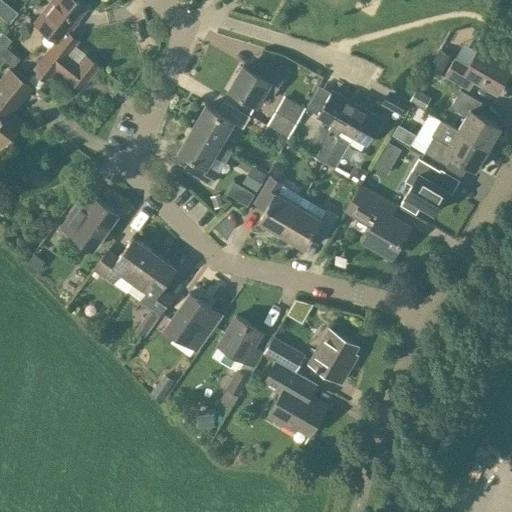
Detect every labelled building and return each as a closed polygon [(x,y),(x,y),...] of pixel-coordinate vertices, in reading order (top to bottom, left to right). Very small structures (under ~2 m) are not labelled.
[(74,0),(53,0),(34,24),(37,27),(37,30),(42,34),(46,33),(54,40),(57,42),(67,30),(84,8),(74,0)] [(85,57),(84,57),(77,66),(76,66),(73,64),(66,58),(50,45),(30,70),(32,71),(34,72),(29,78),(27,81),(38,89),(39,87),(45,81),(54,69),(79,89),(91,74),(96,67),(85,57)] [(443,72),(452,55),(439,48),(430,65),(443,72)] [(479,49),(471,64),(457,55),(444,75),(469,90),(476,79),(498,92),(511,68),(479,49)] [(272,98),(277,89),(285,74),(260,60),(253,71),(244,66),(231,88),(247,98),(240,109),(250,115),(257,104),(259,105),(265,93),(272,98)] [(0,144),(19,120),(10,112),(30,88),(8,71),(0,80),(0,144)] [(387,89),(380,101),(401,112),(407,100),(387,89)] [(409,101),(424,110),(431,97),(416,89),(409,101)] [(500,128),(477,114),(483,103),(461,89),(451,106),(467,116),(458,130),(458,131),(488,148),(500,128)] [(331,124),(313,155),(324,161),(332,147),(338,137),(357,105),(333,91),(332,92),(319,115),(318,116),(331,124)] [(284,95),(267,124),(289,137),(306,107),(284,95)] [(206,105),(193,128),(220,144),(221,143),(233,122),(243,128),(250,115),(240,109),(239,110),(224,101),(217,112),(206,105)] [(357,105),(338,137),(350,144),(354,137),(367,145),(381,119),(357,105)] [(458,131),(458,130),(442,120),(439,120),(431,134),(433,136),(424,152),(446,164),(446,168),(460,176),(464,175),(469,165),(476,169),(488,148),(458,131)] [(220,144),(193,128),(179,151),(190,157),(183,169),(211,186),(219,171),(208,165),(214,155),(225,162),(232,150),(221,143),(220,144)] [(400,139),(417,149),(422,140),(405,130),(400,139)] [(389,139),(374,164),(387,172),(402,147),(389,139)] [(332,147),(324,161),(336,168),(344,154),(332,147)] [(411,170),(418,174),(406,196),(434,212),(448,190),(434,182),(441,170),(419,157),(411,170)] [(298,206),(277,194),(284,181),(268,173),(253,203),(267,209),(260,220),(282,233),(298,206)] [(248,205),(255,194),(234,181),(227,193),(248,205)] [(393,257),(410,227),(375,207),(381,197),(360,184),(346,209),(372,224),(363,240),(393,257)] [(93,249),(118,214),(98,199),(91,208),(80,200),(61,227),(93,249)] [(298,206),(282,233),(305,247),(312,235),(323,241),(338,214),(328,208),(321,220),(298,206)] [(134,238),(120,257),(108,249),(93,270),(114,284),(120,274),(126,278),(127,276),(134,281),(155,253),(134,238)] [(155,253),(134,281),(127,291),(140,300),(139,302),(150,310),(141,324),(149,330),(159,316),(174,296),(162,287),(176,268),(155,253)] [(197,350),(222,314),(191,292),(166,327),(197,350)] [(236,315),(219,345),(212,357),(236,370),(226,388),(226,389),(218,403),(230,409),(238,395),(239,396),(250,377),(240,370),(245,360),(255,367),(265,349),(255,343),(262,330),(236,315)] [(351,361),(360,346),(330,328),(310,364),(341,382),(353,362),(351,361)] [(274,336),(263,353),(276,360),(296,372),(306,354),(274,336)] [(296,372),(276,360),(262,384),(280,395),(269,415),(296,430),(298,427),(310,435),(327,406),(311,396),(318,384),(296,372)]
